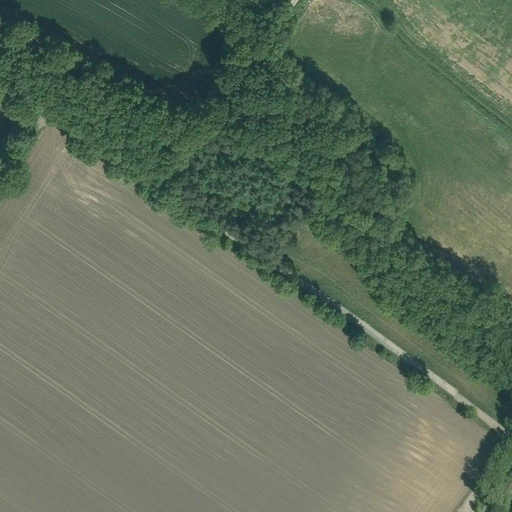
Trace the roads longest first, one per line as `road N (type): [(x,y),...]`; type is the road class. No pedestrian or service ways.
road 1 (track): [(511,435),(161,187)]
road 2 (track): [(296,0),(161,187)]
road 3 (track): [(161,187),(49,108),(0,163)]
